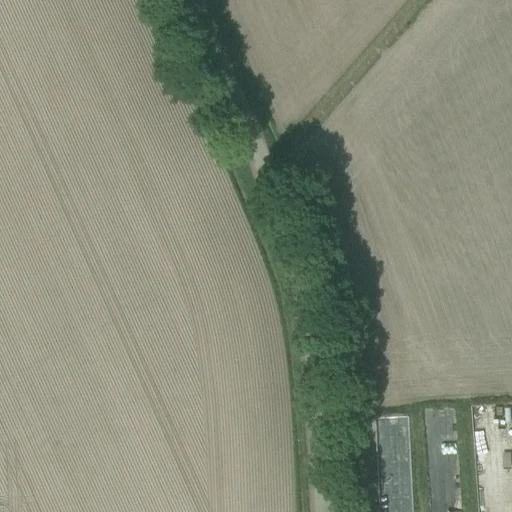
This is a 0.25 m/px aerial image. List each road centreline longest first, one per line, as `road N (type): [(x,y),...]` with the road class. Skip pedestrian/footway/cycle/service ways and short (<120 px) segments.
road 1 (residential): [(320,511),(314,386),(292,254),(187,0)]
road 2 (track): [(448,0),(271,190)]
